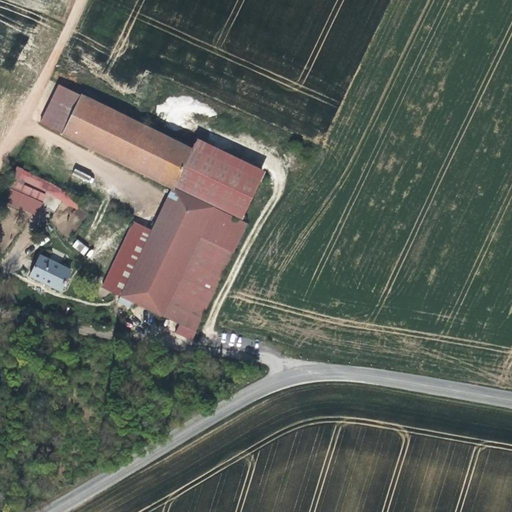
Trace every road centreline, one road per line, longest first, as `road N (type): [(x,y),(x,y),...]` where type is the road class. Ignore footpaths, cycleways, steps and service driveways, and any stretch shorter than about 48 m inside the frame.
road 1 (unclassified): [(0,308),(306,370)]
road 2 (tertiary): [(306,370),(56,511)]
road 3 (tertiary): [(511,398),(306,370)]
road 4 (track): [(80,0),(0,171)]
